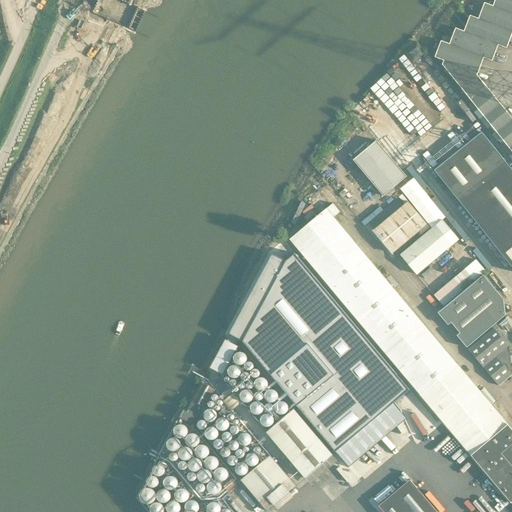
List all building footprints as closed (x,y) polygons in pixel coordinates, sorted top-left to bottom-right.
[(511,0),(494,0),(493,6),(511,13),(511,0)] [(478,18),(511,32),(511,13),(493,6),(484,3),(478,18)] [(464,31),(498,45),(507,48),(511,33),(511,32),(478,18),(470,15),(464,31)] [(449,44),(484,58),(492,61),(498,45),(464,31),(455,28),(449,44)] [(435,57),(444,61),(478,74),(484,58),(449,44),(441,41),(435,57)] [(428,64),(432,61),(418,42),(404,52),(413,63),(422,56),(428,64)] [(442,65),(471,101),(488,88),(477,75),(478,74),(444,61),(442,65)] [(474,112),(478,109),(484,117),(500,104),(488,88),(471,101),(472,102),(468,105),(474,112)] [(484,117),(491,126),(488,129),(493,135),(496,132),(511,120),(511,118),(500,104),(484,117)] [(511,120),(496,132),(509,148),(511,145),(511,120)] [(435,170),(437,172),(457,156),(484,135),(482,132),(435,170)] [(484,135),(457,156),(437,172),(460,201),(511,266),(511,169),(507,163),(484,135)] [(376,140),(353,159),(358,165),(354,168),(358,173),(362,170),(383,196),(406,176),(376,140)] [(408,201),(373,230),(392,253),(426,225),(429,227),(437,220),(424,204),(416,211),(408,201)] [(342,301),(394,364),(421,395),(511,504),(511,503),(511,502),(511,500),(511,429),(457,364),(380,272),(333,218),(339,212),(332,204),(289,240),(342,301)] [(442,220),(400,255),(417,274),(458,239),(442,220)] [(233,334),(229,342),(234,345),(237,339),(238,338),(243,341),(336,451),(393,403),(379,386),(395,373),(295,254),(286,261),(275,255),(233,334)] [(465,269),(434,295),(443,306),(474,280),(474,281),(485,271),(476,260),(465,269)] [(448,325),(451,322),(460,333),(457,335),(467,347),(505,315),(503,299),(483,275),(438,313),(448,325)] [(493,328),(471,346),(467,349),(499,386),(511,375),(508,346),(493,328)] [(210,368),(217,372),(223,375),(238,347),(225,340),(210,368)] [(200,416),(205,407),(214,389),(202,383),(193,400),(187,411),(183,409),(179,417),(196,426),(201,416),(200,416)] [(267,432),(293,463),(320,440),(294,409),(267,432)] [(320,440),(293,463),(305,478),(333,455),(320,440)] [(242,478),(256,494),(268,509),(296,486),(269,455),(242,478)] [(233,479),(224,487),(227,491),(236,483),(233,479)] [(383,511),(437,511),(410,480),(379,506),(383,511)] [(484,492),(479,497),(484,502),(489,498),(490,497),(486,491),(484,492)]
